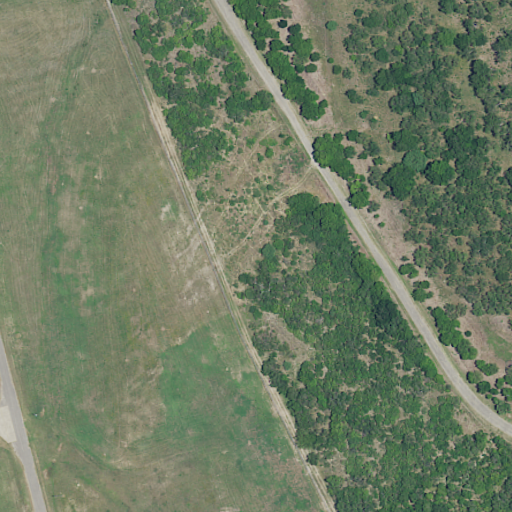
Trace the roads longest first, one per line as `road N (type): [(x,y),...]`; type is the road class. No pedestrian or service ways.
road 1 (residential): [(511,431),(466,392),(221,0)]
road 2 (residential): [(0,351),(41,511)]
